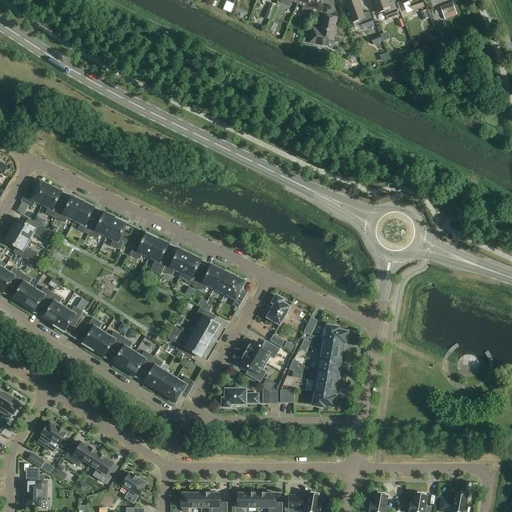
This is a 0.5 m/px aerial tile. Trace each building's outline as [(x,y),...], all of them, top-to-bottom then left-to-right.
[(299,0),(298,4),(303,6),(301,11),(312,15),(317,3),(310,1),(310,0),(299,0)] [(363,14),(358,0),(357,0),(346,4),(353,23),(359,20),(362,30),(374,25),(369,12),(363,14)] [(394,2),(388,4),(386,0),(373,0),(378,13),(384,11),(387,20),(399,16),(394,2)] [(401,0),(403,4),(409,2),(413,11),(424,7),(421,0),(401,0)] [(272,13),(276,5),(270,3),(267,11),(272,13)] [(446,21),(458,16),(453,3),(441,7),(446,21)] [(429,18),(426,10),(420,12),(423,20),(429,18)] [(309,43),(317,45),(322,46),(323,39),(334,41),(338,18),(323,15),(320,29),(312,27),(309,43)] [(270,23),(267,30),(275,33),(278,27),(270,23)] [(374,46),(383,42),(380,35),(371,39),(374,46)] [(302,45),(301,50),(307,53),(316,55),(317,48),(302,45)] [(449,62),(461,58),(459,52),(447,56),(449,62)] [(328,63),(333,72),(341,67),(337,58),(328,63)] [(42,205),(51,186),(40,181),(35,192),(29,189),(22,202),(33,207),(35,202),(42,205)] [(51,186),(42,205),(49,208),(46,214),(56,218),(62,205),(57,203),(62,192),(51,186)] [(62,205),(56,218),(65,223),(68,218),(74,221),(84,202),(73,197),(67,208),(62,205)] [(84,202),(74,221),(81,224),(78,230),(88,234),(95,221),(90,219),(95,208),(84,202)] [(95,221),(88,234),(98,239),(100,234),(107,237),(116,218),(105,213),(100,223),(95,221)] [(116,218),(107,237),(114,240),(111,246),(121,250),(127,237),(122,234),(127,224),(116,218)] [(12,230),(30,240),(33,234),(46,241),(51,232),(31,220),(28,225),(18,219),(12,230)] [(26,247),(30,240),(12,230),(5,241),(17,247),(14,252),(33,263),(38,254),(26,247)] [(149,258),(158,239),(147,233),(142,244),(137,242),(130,255),(140,260),(143,254),(149,258)] [(158,239),(149,258),(156,261),(151,271),(161,275),(169,258),(164,255),(170,244),(158,239)] [(169,258),(161,275),(163,271),(172,276),(175,270),(182,274),(191,255),(179,249),(174,260),(169,258)] [(191,255),(182,274),(188,277),(185,282),(195,287),(202,274),(197,271),(202,260),(191,255)] [(202,274),(195,287),(205,292),(207,286),(214,290),(223,271),(212,265),(207,276),(202,274)] [(14,287),(23,274),(14,268),(10,273),(4,269),(0,275),(0,291),(3,293),(10,283),(14,287)] [(223,271),(214,290),(225,295),(234,276),(223,271)] [(24,306),(35,289),(29,285),(32,280),(23,274),(14,287),(19,290),(13,299),(24,306)] [(234,276),(225,295),(236,300),(233,305),(240,309),(246,295),(240,292),(245,282),(234,276)] [(45,306),(53,293),(44,287),(41,293),(35,289),(24,306),(34,313),(40,303),(45,306)] [(54,326),(65,308),(59,304),(62,299),(53,293),(45,306),(50,309),(43,319),(54,326)] [(279,298),(277,296),(273,303),(275,305),(268,318),(280,325),(290,307),(282,303),(284,300),(283,300),(280,298),(279,298)] [(65,308),(54,326),(64,332),(71,322),(76,325),(84,313),(75,307),(71,312),(65,308)] [(197,327),(215,337),(221,326),(211,320),(214,315),(201,308),(195,317),(201,320),(197,327)] [(94,351),(105,333),(99,329),(102,324),(93,318),(85,331),(90,334),(83,344),(94,351)] [(310,335),(317,321),(311,318),(304,332),(310,335)] [(33,319),(29,325),(51,338),(55,332),(33,319)] [(298,338),(304,326),(293,321),(288,333),(298,338)] [(322,339),(346,343),(348,332),(339,330),(339,328),(328,326),(325,339),(322,338),(322,339)] [(209,348),(215,337),(197,327),(191,337),(209,348)] [(115,351),(123,338),(114,332),(111,337),(105,333),(94,351),(104,358),(111,348),(115,351)] [(281,347),(284,342),(274,336),(270,341),(281,347)] [(203,358),(209,348),(191,337),(187,343),(182,340),(176,350),(189,357),(192,352),(203,358)] [(124,370),(135,353),(129,349),(133,344),(123,338),(115,351),(120,354),(114,364),(124,370)] [(320,349),(343,354),(345,347),(343,347),(344,343),(346,344),(346,343),(322,339),(320,349)] [(246,352),(266,363),(270,357),(274,359),(280,349),(269,343),(266,349),(254,341),(251,346),(250,345),(250,346),(249,346),(246,351),(246,352)] [(287,341),(284,347),(291,351),(295,345),(287,341)] [(318,360),(340,364),(341,360),(342,360),(343,354),(320,349),(318,360)] [(146,370),(154,357),(145,352),(142,357),(135,353),(124,370),(135,377),(141,367),(146,370)] [(262,370),(266,363),(246,352),(245,352),(242,358),(242,359),(243,360),(241,364),(253,371),(250,376),(260,382),(266,373),(262,370)] [(155,390),(166,372),(160,368),(163,363),(154,357),(146,370),(151,373),(144,383),(155,390)] [(316,371),(338,375),(340,364),(318,360),(316,371)] [(281,372),(282,365),(275,364),(273,374),(276,375),(275,382),(284,383),(285,373),(281,372)] [(314,381),(338,386),(339,379),(337,379),(338,375),(316,371),(314,381)] [(165,396),(176,379),(166,372),(155,390),(165,396)] [(176,379),(165,396),(176,403),(182,393),(187,396),(195,383),(186,378),(182,383),(176,379)] [(265,387),(271,391),(275,385),(268,381),(265,387)] [(312,392),(316,393),(336,396),(334,395),(335,392),(336,392),(338,386),(314,381),(312,392)] [(263,387),(263,404),(271,404),(278,404),(278,392),(271,392),(263,387)] [(246,395),(246,390),(226,390),(226,399),(223,399),(223,407),(231,407),(231,404),(246,404),(246,403),(258,403),(258,395),(246,395)] [(0,397),(0,412),(9,418),(11,414),(12,415),(16,408),(16,407),(19,403),(3,393),(0,397)] [(336,396),(316,393),(313,406),(325,408),(325,406),(334,407),(336,396)] [(38,443),(46,448),(54,453),(67,433),(65,432),(66,432),(58,427),(58,428),(51,423),(48,427),(47,427),(43,434),(38,443)] [(91,465),(98,453),(97,453),(97,452),(90,448),(82,443),(77,451),(72,448),(66,458),(79,467),(83,460),(91,465)] [(98,453),(91,465),(98,469),(94,476),(107,485),(114,474),(109,471),(114,463),(106,459),(106,458),(99,453),(99,454),(98,453)] [(41,468),(44,462),(32,454),(28,460),(41,468)] [(17,458),(15,463),(22,466),(24,461),(17,458)] [(59,465),(53,475),(58,478),(62,472),(64,468),(59,465)] [(47,501),(47,482),(40,482),(40,469),(28,469),(27,498),(25,498),(25,506),(38,507),(38,500),(47,501)] [(10,471),(10,498),(23,498),(23,488),(21,488),(22,471),(10,471)] [(132,475),(130,474),(123,485),(131,490),(125,498),(134,504),(139,495),(140,496),(144,489),(144,488),(146,484),(139,479),(132,474),(132,475)] [(80,482),(76,490),(83,495),(88,487),(80,482)] [(319,496),(320,494),(311,492),(310,495),(309,494),(308,501),(303,501),(303,496),(290,496),(289,509),(306,509),(305,511),(320,511),(321,505),(319,505),(320,496),(319,496)] [(386,496),(387,494),(378,492),(377,495),(376,494),(374,503),(372,502),(370,511),(390,511),(385,511),(387,496),(386,496)] [(426,496),(426,494),(417,492),(417,495),(415,495),(414,503),(412,502),(409,511),(429,511),(424,511),(427,497),(426,496)] [(466,496),(467,494),(458,492),(457,495),(456,494),(455,501),(441,498),(439,511),(443,511),(467,511),(468,505),(466,505),(467,497),(466,496)] [(201,494),(201,508),(210,508),(209,511),(226,511),(227,503),(220,503),(220,494),(211,494),(211,493),(202,493),(202,494),(201,494)] [(201,508),(201,494),(183,494),(183,499),(182,499),(182,508),(183,507),(182,511),(188,511),(188,507),(201,508)] [(257,508),(257,494),(256,494),(248,494),(239,494),(239,503),(233,503),(232,511),(248,511),(249,508),(257,508)] [(257,494),(257,508),(269,508),(269,511),(281,511),(282,503),(276,503),(276,494),(267,494),(258,494),(257,494)]
